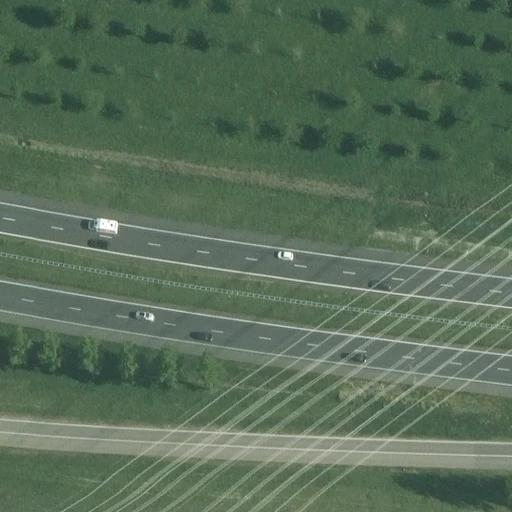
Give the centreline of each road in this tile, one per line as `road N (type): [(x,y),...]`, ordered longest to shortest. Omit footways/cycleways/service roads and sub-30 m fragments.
road 1 (motorway): [(0,298),(511,372)]
road 2 (motorway): [(511,292),(0,219)]
road 3 (motorway): [(0,431),(511,452)]
